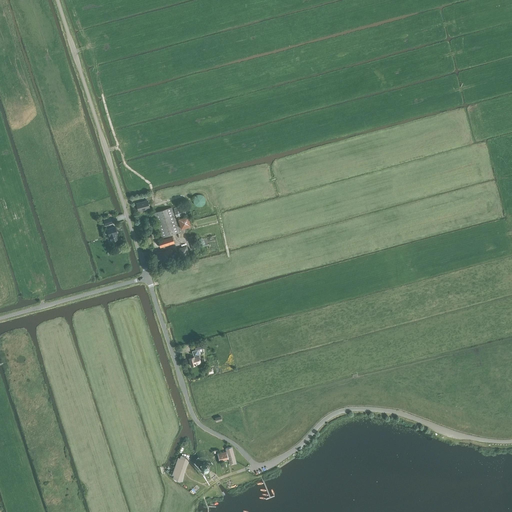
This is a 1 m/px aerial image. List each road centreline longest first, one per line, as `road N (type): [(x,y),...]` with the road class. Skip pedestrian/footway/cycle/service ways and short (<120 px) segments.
road 1 (unclassified): [(147,277),(195,421),(255,465),(300,447),(325,418),(345,409),(511,441)]
road 2 (unclassified): [(147,277),(57,0)]
road 3 (unclassified): [(0,318),(147,277)]
